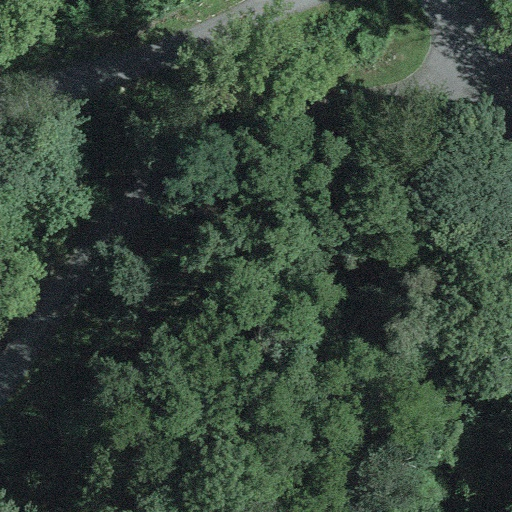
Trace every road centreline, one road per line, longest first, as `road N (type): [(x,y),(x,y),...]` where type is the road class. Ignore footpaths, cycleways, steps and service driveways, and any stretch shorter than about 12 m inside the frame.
road 1 (unclassified): [(446,0),(457,34),(452,59),(422,97),(379,110),(288,115),(182,163),(116,221),(0,380)]
road 2 (unclassified): [(0,108),(178,47),(282,0)]
